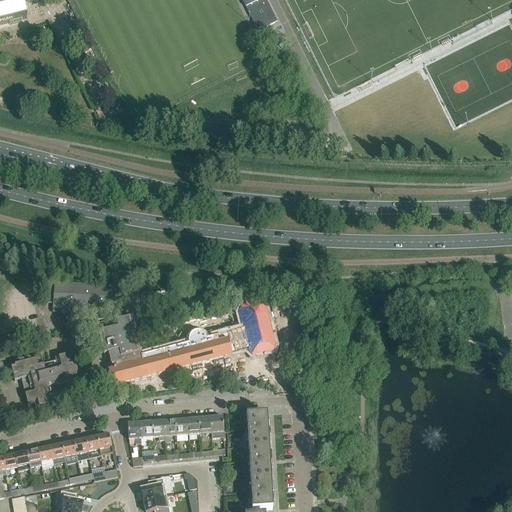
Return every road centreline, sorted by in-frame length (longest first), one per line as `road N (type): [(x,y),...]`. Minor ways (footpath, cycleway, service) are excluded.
road 1 (primary): [(511,206),(416,211),(206,200),(0,154)]
road 2 (primary): [(0,190),(204,233),(363,244),(511,240)]
road 3 (residential): [(304,511),(293,401),(113,416)]
